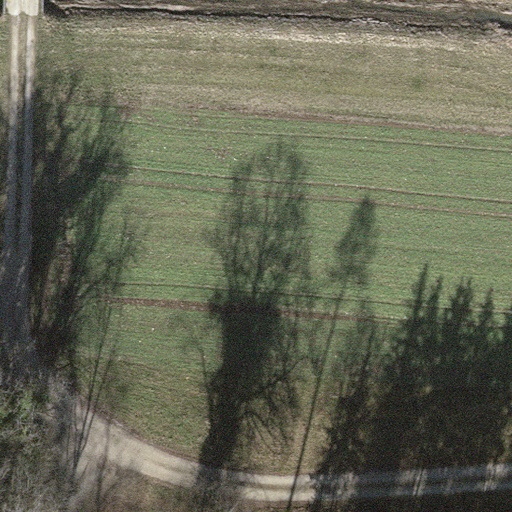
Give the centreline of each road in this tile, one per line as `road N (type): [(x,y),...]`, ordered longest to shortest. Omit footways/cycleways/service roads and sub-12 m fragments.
road 1 (track): [(511,418),(304,410),(0,364)]
road 2 (track): [(28,0),(1,364)]
road 3 (track): [(165,511),(75,449),(1,364)]
